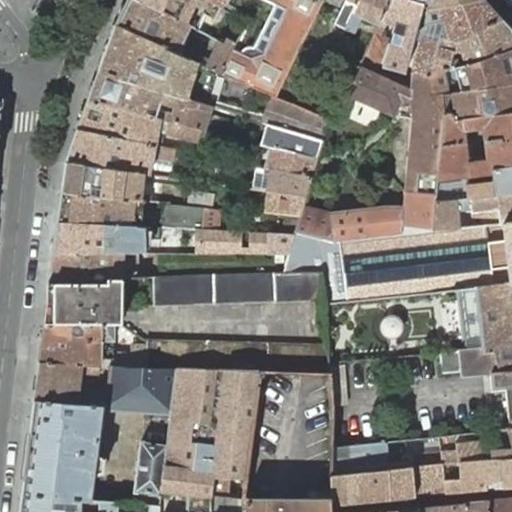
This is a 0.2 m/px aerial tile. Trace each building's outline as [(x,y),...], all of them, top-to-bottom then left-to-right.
[(137,0),(127,0),(115,26),(171,50),(180,55),(191,34),(214,46),(209,58),(201,54),(197,62),(205,66),(210,68),(222,73),(233,49),(236,42),(227,38),(224,44),(217,40),(196,29),(194,28),(184,22),(137,0)] [(206,0),(137,0),(184,22),(194,28),(196,29),(203,15),(213,20),(220,7),(206,0)] [(222,73),(272,95),(275,96),(321,0),(206,0),(220,7),(223,0),(270,0),(277,3),(255,46),(253,46),(252,46),(251,46),(250,47),(249,47),(248,48),(247,48),(246,49),(245,49),(245,50),(244,50),(244,51),(243,52),(243,53),(242,54),(233,49),(222,73)] [(347,0),(336,22),(345,27),(357,0),(347,0)] [(357,0),(345,27),(345,28),(354,32),(361,17),(379,25),(390,0),(357,0)] [(363,59),(376,65),(382,67),(390,42),(397,22),(406,0),(390,0),(379,25),(363,59)] [(406,0),(397,22),(407,24),(400,45),(390,42),(382,67),(404,72),(423,4),(427,1),(428,0),(406,0)] [(456,41),(501,19),(491,8),(483,0),(477,0),(425,10),(420,34),(456,41)] [(428,0),(427,1),(425,10),(477,0),(428,0)] [(465,66),(511,49),(511,38),(510,29),(501,19),(456,41),(420,34),(411,71),(431,76),(434,66),(447,70),(465,66)] [(407,24),(397,22),(390,42),(400,45),(407,24)] [(115,26),(98,72),(185,98),(199,102),(210,68),(205,66),(197,62),(196,62),(180,55),(171,50),(115,26)] [(346,51),(336,46),(333,53),(334,56),(341,59),(346,51)] [(294,233),(293,234),(333,243),(401,236),(402,227),(433,228),(435,201),(438,180),(441,146),(444,114),(452,114),(453,120),(511,111),(511,49),(465,66),(447,70),(434,66),(431,76),(411,71),(409,90),(374,74),(374,73),(361,67),(349,94),(395,115),(412,116),(403,207),(386,207),(332,214),(303,206),(300,215),(294,233)] [(359,67),(361,67),(374,73),(376,65),(363,59),(359,67)] [(318,115),(328,119),(335,122),(349,94),(361,67),(359,67),(343,60),(318,115)] [(205,130),(212,107),(199,102),(185,98),(98,72),(88,100),(163,120),(205,130)] [(277,126),(323,140),(328,119),(318,115),(275,96),(272,95),(263,122),(267,124),(277,126)] [(88,100),(77,130),(155,145),(160,131),(197,140),(198,139),(220,145),(222,134),(205,130),(163,120),(88,100)] [(511,111),(453,120),(452,114),(444,114),(441,146),(465,143),(483,141),(511,137),(511,111)] [(267,124),(262,145),(272,147),(317,159),(323,140),(277,126),(267,124)] [(77,130),(65,162),(144,174),(150,175),(154,156),(174,161),(176,150),(156,146),(155,145),(77,130)] [(465,143),(441,146),(438,180),(468,176),(494,173),(492,166),(511,163),(511,137),(483,141),(485,160),(468,162),(465,143)] [(483,141),(465,143),(468,162),(485,160),(483,141)] [(272,168),(312,176),(317,159),(272,147),(265,167),(272,168)] [(65,162),(61,192),(141,201),(143,201),(150,201),(151,195),(142,194),(144,174),(65,162)] [(247,164),(237,162),(235,171),(245,173),(247,164)] [(468,176),(438,180),(435,201),(511,192),(511,163),(492,166),(494,173),(494,180),(469,183),(468,176)] [(268,191),(269,191),(306,196),(312,176),(272,168),(265,167),(265,173),(271,174),(268,191)] [(494,173),(468,176),(469,183),(494,180),(494,173)] [(269,191),(266,213),(300,215),(303,206),(306,196),(269,191)] [(61,192),(57,222),(136,226),(140,227),(176,228),(193,229),(194,206),(169,203),(158,202),(150,201),(143,201),(141,201),(61,192)] [(511,192),(435,201),(433,228),(463,229),(502,223),(511,222),(511,192)] [(57,222),(53,252),(136,252),(136,237),(159,239),(158,243),(175,244),(175,236),(195,238),(195,253),(287,253),(293,234),(195,229),(176,228),(140,227),(136,226),(57,222)] [(50,277),(49,284),(107,283),(107,279),(121,279),(121,278),(135,277),(136,271),(122,271),(122,258),(136,259),(136,252),(53,252),(50,277)] [(122,271),(136,271),(136,259),(122,258),(122,271)] [(282,272),(152,277),(153,305),(323,299),(320,271),(282,272)] [(46,310),(44,323),(113,324),(121,324),(121,279),(107,279),(107,283),(49,284),(46,310)] [(511,283),(509,284),(458,290),(464,348),(493,345),(498,372),(511,370),(511,283)] [(40,355),(39,362),(82,364),(98,365),(109,366),(112,366),(112,356),(113,324),(44,323),(40,355)] [(146,350),(145,367),(177,369),(225,370),(260,371),(328,373),(328,363),(326,345),(146,340),(146,341),(146,350)] [(446,351),(440,352),(441,372),(461,370),(461,375),(489,372),(491,390),(505,389),(509,429),(511,428),(511,370),(498,372),(493,345),(464,348),(458,349),(458,350),(446,351)] [(132,357),(131,367),(145,367),(146,350),(132,349),(132,357)] [(112,356),(112,366),(131,367),(132,357),(112,356)] [(78,404),(102,406),(105,407),(106,392),(80,389),(82,372),(98,373),(98,365),(82,364),(39,362),(35,389),(34,401),(78,404)] [(106,392),(105,407),(171,412),(177,369),(145,367),(131,367),(112,366),(109,366),(106,392)] [(210,511),(211,510),(211,496),(211,495),(213,473),(225,370),(177,369),(171,412),(169,432),(162,489),(160,506),(159,511),(210,511)] [(260,371),(225,370),(213,473),(246,477),(260,371)] [(79,511),(81,501),(89,501),(93,475),(102,473),(103,459),(95,454),(102,406),(78,404),(34,401),(21,500),(19,511),(79,511)] [(510,450),(489,450),(491,460),(467,462),(466,480),(443,481),(445,495),(507,489),(506,484),(511,481),(511,428),(509,429),(506,429),(510,450)] [(150,505),(160,506),(162,489),(169,432),(155,430),(155,435),(146,435),(144,441),(142,441),(133,503),(150,505)] [(491,460),(489,450),(488,439),(454,443),(455,453),(444,454),(445,464),(467,462),(491,460)] [(382,442),(332,448),(332,476),(331,500),(331,506),(389,501),(414,498),(445,495),(443,481),(442,465),(440,465),(438,445),(423,447),(398,451),(393,458),(394,469),(388,470),(385,470),(382,442)] [(210,511),(242,511),(243,511),(243,500),(243,498),(246,477),(213,473),(211,495),(211,496),(227,497),(227,510),(211,510),(210,511)] [(511,511),(511,499),(488,502),(489,511),(511,511)] [(330,511),(331,506),(331,500),(298,500),(266,500),(243,500),(243,511),(242,511),(330,511)] [(79,511),(100,511),(102,501),(89,501),(81,501),(79,511)] [(159,511),(160,506),(150,505),(149,511),(118,511),(120,503),(102,501),(100,511),(159,511)] [(489,511),(488,502),(465,504),(416,509),(416,511),(489,511)]
